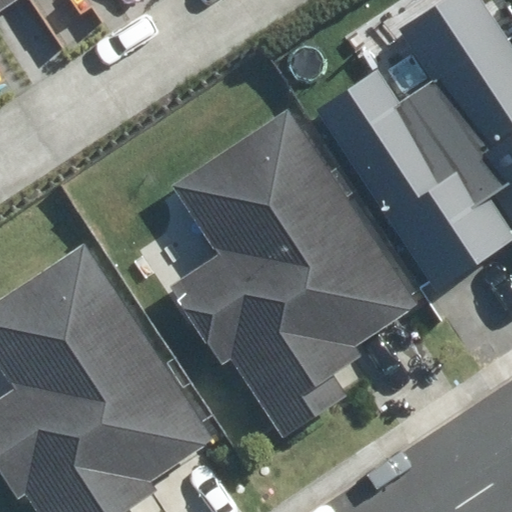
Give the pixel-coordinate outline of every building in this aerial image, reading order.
[(0,0),(0,9),(13,0),(0,0)] [(511,26),(496,0),(448,0),(399,30),(511,219),(511,26)] [(511,247),(483,205),(478,208),(455,174),(440,184),(390,109),(400,102),(381,73),(319,115),(439,295),(511,247)] [(427,299),(283,112),(175,195),(220,253),(171,291),(226,363),(245,349),(307,429),(365,385),(347,361),(427,299)] [(0,400),(0,475),(15,497),(26,490),(40,511),(134,511),(129,504),(216,446),(83,244),(0,298),(0,369),(14,391),(0,400)]
